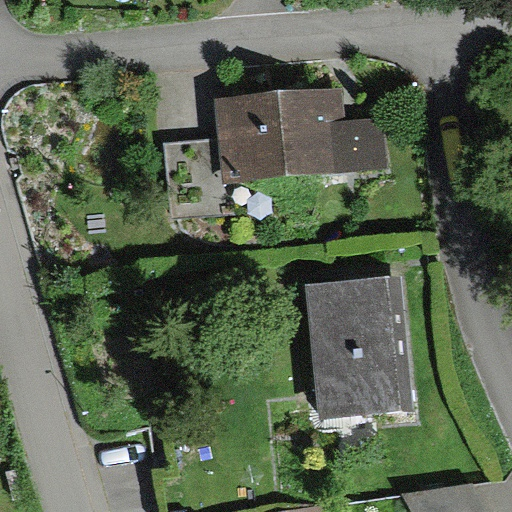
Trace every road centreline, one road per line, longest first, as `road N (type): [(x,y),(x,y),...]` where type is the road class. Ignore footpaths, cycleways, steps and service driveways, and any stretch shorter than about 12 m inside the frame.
road 1 (residential): [(442,19),(0,54)]
road 2 (residential): [(442,19),(460,201),(486,318),(511,388)]
road 3 (residential): [(0,263),(68,511)]
